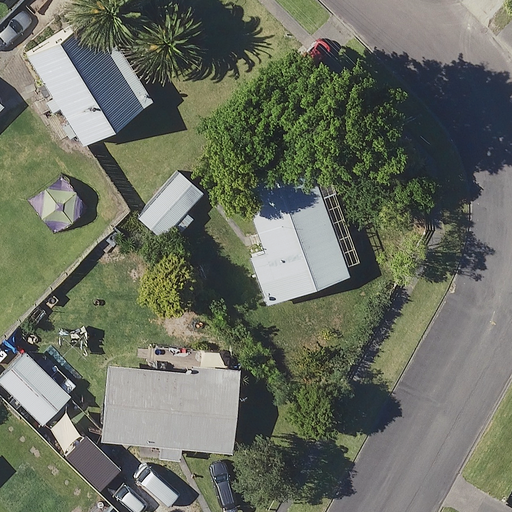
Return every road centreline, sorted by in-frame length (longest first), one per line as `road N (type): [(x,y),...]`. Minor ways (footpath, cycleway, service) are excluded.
road 1 (residential): [(511,210),(484,312),(374,511)]
road 2 (residential): [(399,0),(456,55),(500,118),(511,173)]
